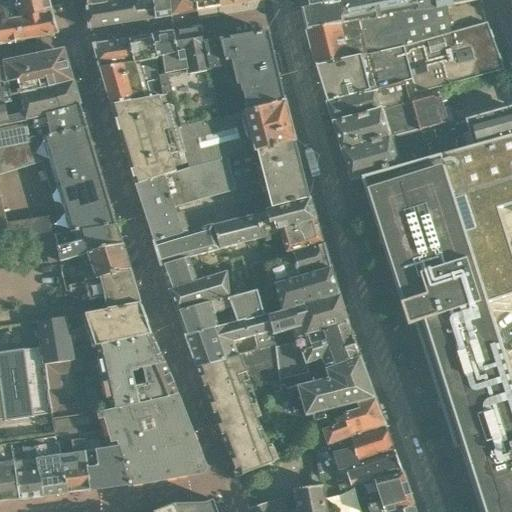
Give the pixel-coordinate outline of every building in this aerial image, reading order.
[(8,20),(5,3),(4,0),(0,0),(0,44),(11,42),(22,40),(39,38),(57,34),(51,12),(8,20)] [(51,12),(47,0),(20,0),(5,3),(8,20),(51,12)] [(132,22),(155,19),(152,0),(121,0),(87,5),(87,7),(88,19),(87,19),(87,27),(88,26),(89,29),(132,22)] [(152,0),(155,19),(172,16),(169,0),(152,0)] [(169,0),(172,16),(193,12),(191,0),(169,0)] [(259,0),(195,0),(197,11),(239,4),(259,1),(259,0)] [(447,6),(453,5),(451,0),(299,0),(306,31),(330,26),(363,21),(384,17),(384,16),(400,11),(400,12),(429,9),(447,6)] [(451,33),(447,6),(429,9),(400,12),(400,11),(384,16),(384,17),(363,21),(330,26),(306,31),(315,65),(315,66),(365,54),(404,46),(451,33)] [(315,66),(326,103),(404,82),(410,103),(440,95),(438,87),(503,70),(486,23),(451,33),(404,46),(365,54),(315,66)] [(195,29),(173,32),(177,52),(184,51),(188,71),(187,71),(187,75),(209,71),(204,42),(203,42),(202,34),(195,29)] [(220,40),(216,41),(206,42),(204,42),(209,71),(212,86),(219,119),(285,101),(284,101),(284,99),(283,99),(279,83),(278,79),(279,79),(278,76),(276,69),(277,69),(275,63),(273,56),(274,56),(273,54),(272,54),(271,50),(271,49),(268,34),(268,31),(265,32),(245,35),(245,36),(235,38),(235,37),(230,38),(231,40),(222,41),(221,39),(220,40)] [(173,32),(152,35),(156,58),(162,57),(165,75),(187,71),(188,71),(184,51),(177,52),(173,32)] [(96,44),(94,45),(99,68),(134,62),(134,64),(155,60),(157,59),(156,58),(152,35),(129,39),(96,44)] [(33,57),(3,63),(9,97),(72,82),(63,51),(33,57)] [(212,86),(209,71),(187,75),(187,71),(165,75),(162,57),(156,58),(157,59),(155,60),(162,96),(171,92),(180,126),(180,129),(219,119),(212,86)] [(162,96),(155,60),(134,64),(134,62),(99,68),(110,105),(162,96)] [(0,104),(10,103),(9,97),(3,63),(0,63),(0,104)] [(0,127),(46,116),(46,115),(80,105),(72,82),(9,97),(10,103),(0,104),(0,127)] [(333,124),(410,103),(404,82),(326,103),(327,104),(333,122),(332,122),(333,124)] [(171,92),(162,96),(110,105),(121,140),(180,126),(171,92)] [(440,95),(410,103),(333,124),(333,125),(334,125),(342,149),(341,149),(342,151),(444,124),(448,123),(440,95)] [(189,168),(227,158),(294,141),(294,138),(292,139),(290,130),(292,130),(291,129),(290,129),(286,111),(287,110),(285,101),(219,119),(180,129),(179,129),(187,163),(133,179),(135,185),(189,168)] [(87,128),(80,105),(46,115),(46,116),(0,127),(0,148),(30,143),(30,139),(35,138),(87,128)] [(511,108),(511,107),(465,120),(473,146),(511,135),(511,108)] [(447,133),(458,130),(456,122),(445,126),(447,133)] [(452,153),(444,124),(342,151),(342,152),(343,152),(349,170),(348,170),(351,181),(361,178),(447,154),(452,153)] [(180,126),(121,140),(133,179),(187,163),(179,129),(180,129),(180,126)] [(87,128),(35,138),(42,162),(63,233),(115,225),(116,225),(87,128)] [(449,140),(461,137),(458,130),(447,133),(449,140)] [(511,511),(511,380),(488,302),(511,294),(511,256),(497,209),(511,204),(511,141),(510,136),(452,153),(447,154),(361,178),(351,181),(352,182),(353,183),(354,185),(355,187),(357,188),(358,189),(360,190),(363,190),(365,190),(409,326),(413,324),(420,347),(419,348),(418,349),(418,351),(418,352),(418,354),(419,355),(419,356),(420,357),(421,358),(423,359),(424,359),(426,364),(428,363),(456,449),(459,448),(460,450),(463,461),(479,511),(511,511)] [(0,148),(0,242),(7,241),(6,238),(3,224),(0,212),(0,175),(42,162),(35,138),(30,139),(30,143),(0,148)] [(272,208),(310,198),(309,198),(309,197),(294,141),(227,158),(235,190),(256,184),(251,165),(257,163),(255,153),(257,152),(269,199),(242,206),(245,218),(257,214),(272,208)] [(450,145),(452,152),(464,149),(462,141),(450,145)] [(189,168),(135,185),(149,229),(153,241),(182,232),(183,234),(188,233),(187,229),(188,229),(182,212),(176,214),(174,208),(235,190),(227,158),(189,168)] [(265,242),(266,242),(270,241),(269,237),(281,233),(280,230),(316,221),(315,217),(310,199),(310,198),(272,208),(257,214),(265,238),(265,242)] [(209,253),(265,238),(257,214),(245,218),(213,226),(212,225),(188,233),(183,234),(154,243),(161,266),(177,312),(228,297),(228,298),(229,298),(227,272),(195,282),(188,259),(209,253)] [(322,242),(316,221),(280,230),(281,233),(286,251),(322,242)] [(59,259),(75,254),(88,251),(88,252),(122,244),(116,225),(115,225),(63,233),(64,234),(55,235),(58,247),(57,248),(59,259)] [(122,244),(88,252),(88,251),(75,254),(80,269),(91,265),(96,280),(130,272),(122,244)] [(267,266),(273,285),(329,269),(329,268),(330,268),(323,245),(293,253),(276,258),(277,259),(278,263),(268,266),(267,266)] [(267,266),(268,266),(266,261),(251,265),(254,277),(250,279),(253,291),(273,285),(267,266)] [(253,291),(229,298),(228,298),(231,308),(237,322),(245,321),(245,322),(268,316),(338,294),(330,269),(329,269),(273,285),(253,291)] [(99,356),(97,346),(151,335),(139,303),(136,293),(130,272),(96,280),(65,288),(66,292),(71,306),(88,302),(105,299),(107,310),(85,314),(95,344),(72,349),(74,361),(81,360),(99,356)] [(272,332),(274,345),(274,347),(297,342),(296,339),(347,325),(346,324),(347,324),(338,294),(268,316),(272,332)] [(185,336),(197,367),(232,357),(274,345),(272,332),(268,316),(245,322),(245,321),(237,322),(226,325),(218,327),(214,313),(231,308),(228,298),(228,297),(177,312),(185,336)] [(45,365),(74,361),(72,349),(66,318),(37,322),(41,349),(44,365),(45,365)] [(333,364),(333,366),(359,357),(348,325),(347,325),(296,339),(297,342),(306,365),(321,359),(324,367),(333,364)] [(97,346),(99,356),(111,409),(176,395),(177,395),(151,335),(97,346)] [(306,365),(297,342),(274,347),(277,373),(278,382),(311,375),(309,372),(306,365)] [(277,373),(274,347),(274,345),(232,357),(197,367),(215,420),(238,477),(274,463),(243,385),(277,373)] [(43,365),(44,365),(41,349),(4,354),(6,367),(0,367),(0,377),(6,421),(40,416),(36,382),(45,380),(43,365)] [(374,399),(359,357),(333,366),(325,369),(328,378),(296,386),(297,387),(273,393),(275,400),(272,401),(278,426),(310,419),(309,416),(317,414),(322,430),(345,422),(342,414),(344,413),(342,407),(374,399)] [(82,371),(81,360),(74,361),(45,365),(51,415),(52,420),(88,414),(86,403),(62,406),(58,374),(82,371)] [(203,464),(176,395),(111,409),(111,410),(102,412),(102,413),(97,414),(99,421),(104,419),(109,436),(111,444),(117,442),(128,485),(198,473),(198,472),(202,464),(203,464)] [(385,426),(374,399),(342,407),(344,413),(342,414),(345,422),(322,430),(327,446),(354,436),(353,436),(368,431),(385,426)] [(327,446),(322,430),(317,414),(309,416),(310,419),(314,447),(314,448),(318,475),(318,477),(333,474),(394,452),(385,426),(368,431),(353,436),(354,436),(327,446)] [(78,435),(79,440),(82,440),(89,490),(128,485),(117,442),(111,444),(109,436),(104,438),(103,431),(78,435)] [(293,455),(314,447),(312,438),(289,447),(293,455)] [(20,499),(43,496),(34,447),(46,445),(44,439),(11,444),(20,499)] [(73,454),(62,455),(67,493),(89,490),(82,440),(79,440),(71,441),(73,454)] [(11,444),(0,446),(0,501),(20,499),(11,444)] [(43,496),(67,493),(62,455),(48,457),(46,445),(34,447),(43,496)] [(339,490),(359,484),(402,473),(401,472),(402,472),(394,452),(333,474),(337,487),(339,490)] [(402,473),(359,484),(368,511),(391,511),(413,506),(409,494),(409,491),(408,492),(407,488),(407,487),(403,476),(404,476),(403,473),(402,473)] [(337,487),(333,474),(318,477),(321,486),(322,486),(323,488),(337,487)] [(326,511),(325,504),(323,493),(322,488),(323,488),(322,486),(321,486),(318,477),(318,475),(311,476),(312,487),(293,489),(296,502),(284,505),(283,500),(268,504),(252,509),(252,511),(326,511)] [(217,511),(215,505),(214,502),(213,500),(204,503),(174,504),(173,504),(172,505),(171,505),(162,509),(160,510),(154,511),(153,511),(217,511)]
